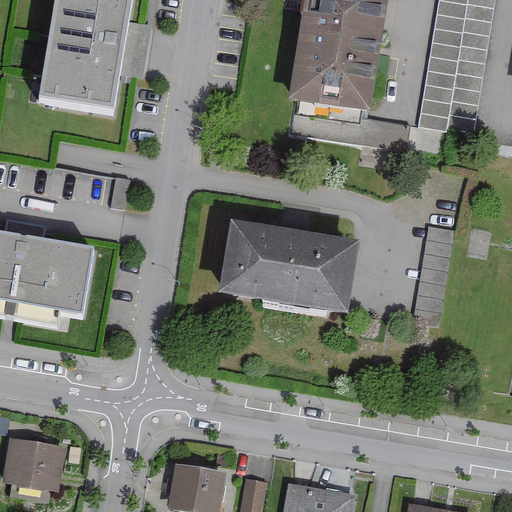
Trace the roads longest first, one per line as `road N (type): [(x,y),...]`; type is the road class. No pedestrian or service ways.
road 1 (residential): [(135,401),(193,0)]
road 2 (residential): [(135,401),(511,464)]
road 3 (unknown): [(168,173),(382,203),(390,218),(378,308)]
road 4 (residential): [(0,378),(135,401)]
